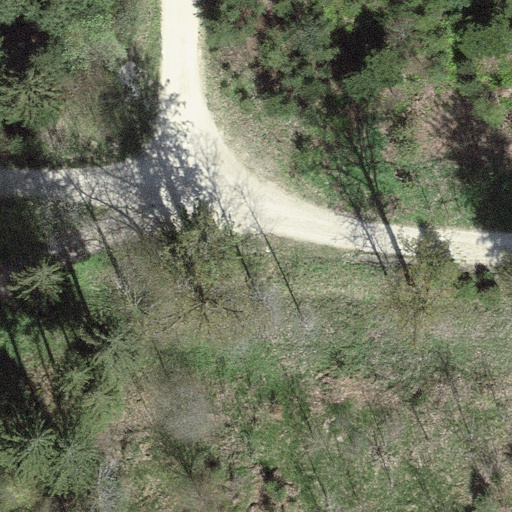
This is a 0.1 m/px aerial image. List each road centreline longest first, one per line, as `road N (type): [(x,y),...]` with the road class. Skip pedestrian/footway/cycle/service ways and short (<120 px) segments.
road 1 (track): [(511,250),(174,199)]
road 2 (track): [(174,199),(180,0)]
road 3 (track): [(0,288),(174,199)]
road 4 (track): [(174,199),(0,202)]
